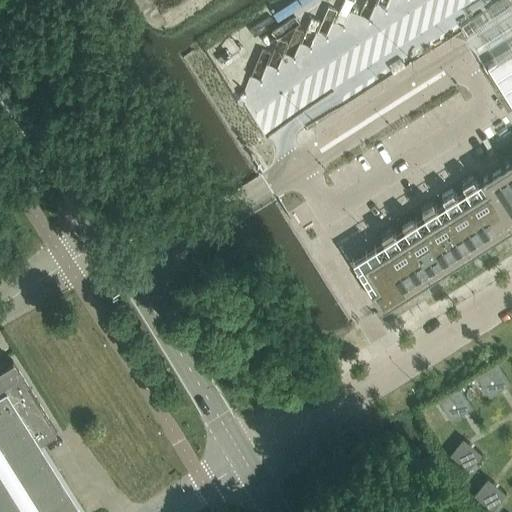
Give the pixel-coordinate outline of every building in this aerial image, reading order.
[(511,6),(508,0),(506,0),(487,12),(493,22),(511,10),(511,6)] [(482,15),(461,29),(468,39),(489,26),(482,15)] [(511,51),(488,67),(511,105),(511,51)] [(485,187),(363,264),(377,286),(371,290),(382,307),(511,225),(511,157),(480,178),(485,187)] [(0,511),(85,511),(40,440),(56,430),(13,360),(0,368),(0,511)] [(497,362),(476,375),(490,396),(510,382),(497,362)] [(459,385),(438,399),(452,420),(473,406),(459,385)] [(482,453),(472,445),(468,441),(463,437),(448,456),(467,472),(467,471),(482,453)] [(506,493),(507,492),(497,485),(493,481),(488,477),(472,496),(491,511),(492,511),(506,493)]
